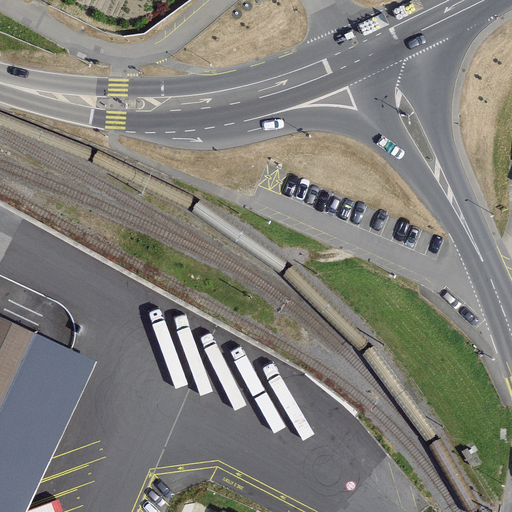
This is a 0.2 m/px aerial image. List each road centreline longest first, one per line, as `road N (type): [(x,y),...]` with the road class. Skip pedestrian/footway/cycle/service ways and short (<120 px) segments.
road 1 (unclassified): [(126,104),(165,126),(206,132),(334,118),(424,153)]
road 2 (unclassified): [(369,511),(264,443),(220,429),(186,433),(168,445),(128,511)]
road 3 (residential): [(222,0),(154,56),(122,57),(57,34),(0,1)]
road 4 (secondary): [(358,53),(255,92),(126,104)]
road 5 (unclassified): [(424,153),(511,334)]
road 6 (secondary): [(126,104),(0,82)]
road 7 (secondary): [(467,0),(358,53)]
